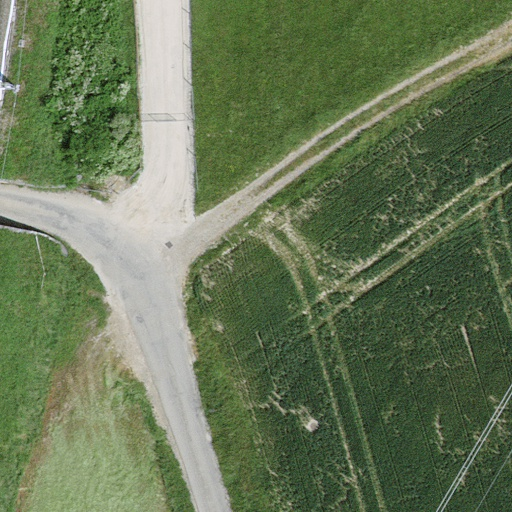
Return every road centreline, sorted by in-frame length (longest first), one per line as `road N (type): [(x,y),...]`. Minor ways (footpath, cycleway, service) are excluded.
road 1 (track): [(143,278),(284,174),(511,28)]
road 2 (unclassified): [(215,511),(143,278),(90,229),(0,205)]
